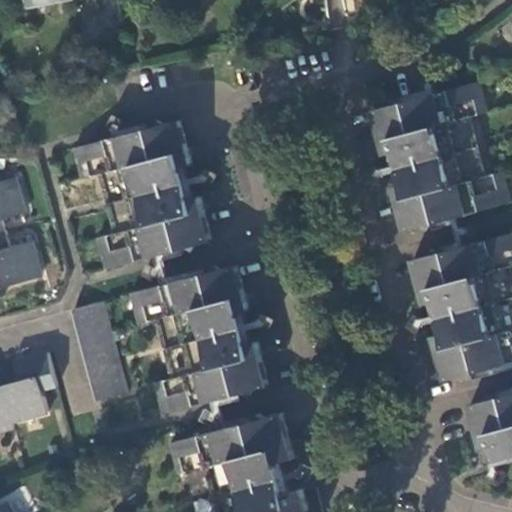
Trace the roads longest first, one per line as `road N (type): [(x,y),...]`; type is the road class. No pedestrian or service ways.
road 1 (residential): [(245,109),(336,87),(418,418),(421,499)]
road 2 (residential): [(337,469),(245,109)]
road 3 (residential): [(0,343),(63,329),(83,401)]
road 4 (residential): [(127,112),(197,94),(245,109)]
